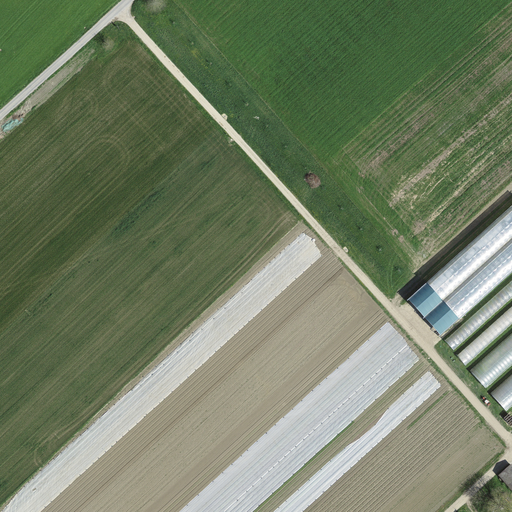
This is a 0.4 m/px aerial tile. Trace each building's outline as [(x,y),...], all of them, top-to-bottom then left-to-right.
[(441,330),(511,269),(511,203),(408,291),(441,330)] [(511,279),(445,337),(467,362),(511,322),(511,279)] [(511,329),(469,365),(484,383),(511,359),(511,329)] [(511,370),(490,390),(504,406),(511,398),(511,370)] [(511,466),(499,475),(511,489),(511,466)]
